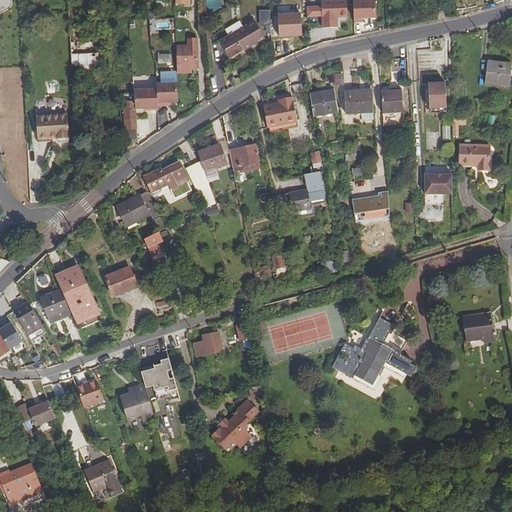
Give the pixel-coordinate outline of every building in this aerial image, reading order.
[(375,0),(367,0),(353,2),(355,27),(362,26),(362,22),(377,20),(375,0)] [(77,1),(67,1),(68,14),(72,70),(89,69),(87,38),(77,39),(76,14),(83,14),(83,17),(86,17),(86,9),(85,1),(77,1)] [(322,6),(323,33),(338,32),(338,22),(348,21),(347,4),(322,6)] [(267,10),(258,10),(258,27),(267,27),(267,10)] [(278,17),(279,39),(302,38),(301,16),(278,17)] [(149,22),(149,30),(171,29),(171,21),(149,22)] [(229,59),(264,41),(255,23),(220,41),(229,59)] [(98,69),(96,38),(87,38),(89,69),(98,69)] [(189,68),(191,68),(190,40),(188,40),(188,47),(178,47),(178,61),(176,61),(177,74),(190,73),(189,68)] [(170,63),(170,53),(156,54),(156,63),(170,63)] [(511,65),(488,62),(486,84),(509,87),(511,65)] [(342,72),(332,74),(333,83),(343,81),(342,72)] [(131,96),(123,97),(126,143),(137,143),(133,82),(130,82),(131,96)] [(446,83),(429,84),(430,109),(447,108),(446,83)] [(382,93),(383,115),(404,113),(403,89),(394,89),(395,92),(382,93)] [(373,113),(374,113),(372,90),(346,92),(347,114),(362,114),(362,119),(373,119),(373,113)] [(335,91),(310,94),(314,117),(338,113),(335,91)] [(280,100),(264,103),(268,124),(270,124),(297,118),(293,94),(279,97),(280,100)] [(67,115),(36,116),(38,140),(50,138),(50,136),(56,136),(56,139),(56,142),(58,143),(59,144),(67,144),(69,141),(67,115)] [(298,124),(297,118),(270,124),(271,129),(298,124)] [(293,142),(285,144),(287,152),(295,150),(293,142)] [(220,145),(198,153),(204,169),(205,172),(227,164),(220,145)] [(255,145),(230,151),(234,173),(260,168),(255,145)] [(490,146),(461,145),(459,165),(478,166),(478,170),(489,170),(490,146)] [(312,168),(321,167),(318,151),(309,152),(312,168)] [(345,155),(346,162),(360,160),(359,153),(345,155)] [(161,170),(144,178),(152,194),(169,186),(172,191),(189,183),(179,163),(162,172),(161,170)] [(352,177),(361,175),(360,167),(351,169),(352,177)] [(205,172),(204,169),(190,173),(196,189),(209,184),(205,172)] [(325,199),(330,198),(325,171),(320,172),(325,199)] [(320,172),(305,175),(308,189),(290,193),(294,212),(312,208),(311,202),(325,199),(320,172)] [(453,195),(453,175),(426,175),(426,195),(453,195)] [(160,216),(148,192),(117,208),(128,228),(151,215),(153,219),(160,216)] [(388,194),(352,198),(356,221),(391,217),(388,194)] [(159,232),(144,240),(151,257),(162,252),(158,244),(163,242),(159,232)] [(340,252),(343,266),(351,265),(348,250),(340,252)] [(288,272),(285,255),(273,258),(277,274),(288,272)] [(335,262),(322,264),(324,274),(337,271),(335,262)] [(266,263),(253,266),(256,279),(271,276),(269,265),(266,263)] [(58,277),(79,323),(99,314),(78,267),(58,277)] [(130,268),(106,277),(114,297),(138,288),(130,268)] [(172,281),(165,284),(170,298),(177,294),(172,281)] [(69,310),(61,291),(41,299),(49,318),(69,310)] [(168,301),(158,303),(159,309),(169,307),(168,301)] [(29,303),(14,312),(28,335),(44,326),(29,303)] [(4,317),(12,332),(20,328),(11,313),(4,317)] [(495,339),(492,318),(485,319),(485,316),(463,320),(466,343),(495,339)] [(8,334),(12,332),(4,317),(0,319),(8,334)] [(338,358),(332,367),(374,390),(381,378),(378,376),(383,367),(405,379),(406,374),(411,377),(416,368),(411,364),(412,362),(400,355),(402,351),(393,346),(391,349),(383,344),(393,326),(379,319),(362,350),(354,346),(353,348),(345,345),(342,352),(349,356),(345,362),(338,358)] [(203,336),(213,334),(211,325),(199,329),(201,337),(199,338),(200,343),(205,342),(203,336)] [(246,326),(239,327),(242,339),(249,337),(246,326)] [(0,355),(11,349),(0,332),(0,355)] [(218,333),(213,334),(203,336),(205,342),(200,343),(195,344),(198,356),(222,351),(218,333)] [(30,357),(24,360),(27,365),(33,362),(30,357)] [(174,402),(180,401),(168,358),(160,361),(161,364),(154,366),(155,369),(149,370),(157,394),(160,403),(173,399),(174,402)] [(154,366),(141,370),(144,383),(148,396),(157,394),(149,370),(155,369),(154,366)] [(104,401),(97,381),(77,388),(85,408),(104,401)] [(144,420),(154,416),(148,396),(144,383),(136,385),(138,389),(130,392),(122,395),(128,416),(142,412),(144,420)] [(235,416),(228,422),(221,429),(219,427),(212,435),(227,451),(235,444),(239,448),(251,436),(246,431),(246,423),(259,411),(248,400),(233,414),(235,416)] [(35,427),(56,419),(49,402),(29,410),(32,419),(35,427)] [(26,404),(15,409),(21,424),(32,419),(29,410),(26,404)] [(221,429),(228,422),(225,417),(217,425),(219,427),(221,429)] [(31,447),(34,456),(45,451),(42,443),(31,447)] [(109,461),(85,472),(93,492),(107,486),(112,498),(123,493),(109,461)] [(31,465),(11,473),(0,477),(0,479),(3,485),(0,485),(0,487),(10,511),(45,498),(31,465)] [(0,479),(0,477),(11,473),(9,470),(0,473),(0,485),(3,485),(0,479)] [(279,490),(288,488),(286,481),(277,483),(279,490)]
